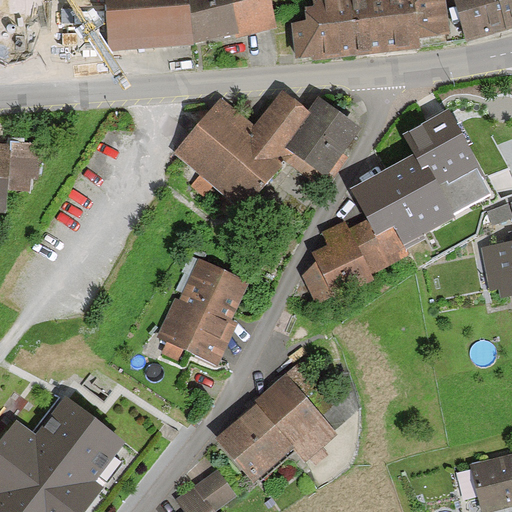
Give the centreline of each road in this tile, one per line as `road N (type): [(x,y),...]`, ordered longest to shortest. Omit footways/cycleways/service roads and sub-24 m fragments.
road 1 (residential): [(380,72),(377,125),(277,313),(217,420),(142,511)]
road 2 (tertiary): [(0,96),(380,72)]
road 3 (tertiary): [(380,72),(511,51)]
